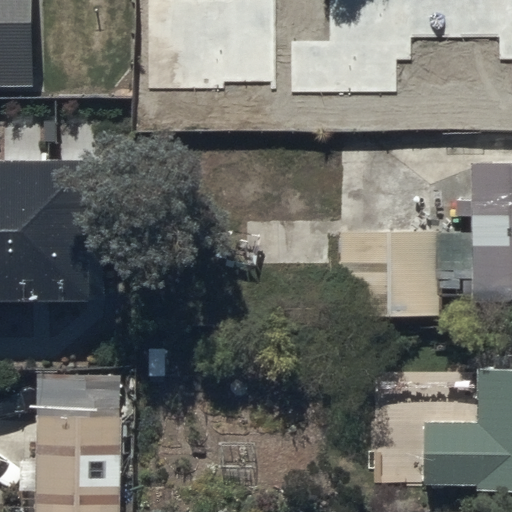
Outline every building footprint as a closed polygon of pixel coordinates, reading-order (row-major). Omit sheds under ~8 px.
[(0,0),(0,77),(33,77),(31,0),(0,0)] [(148,0),(149,87),(275,87),(275,0),(148,0)] [(292,41),(292,91),(396,91),(396,59),(408,59),(408,34),(502,34),(502,58),(511,58),(511,0),(329,0),(330,41),(292,41)] [(511,156),(471,157),(473,288),(511,287),(511,156)] [(122,159),(0,158),(0,302),(94,302),(94,269),(122,269),(122,159)] [(332,316),(435,314),(433,227),(331,228),(332,316)] [(482,483),(511,482),(511,358),(480,359),(481,410),(428,411),(429,474),(482,473),(482,483)] [(42,511),(118,511),(117,407),(41,409),(42,511)]
